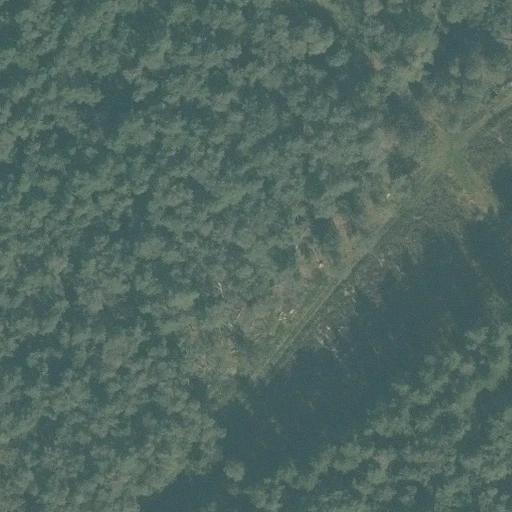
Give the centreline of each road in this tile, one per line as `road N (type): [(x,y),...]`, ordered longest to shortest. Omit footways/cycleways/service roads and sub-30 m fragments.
road 1 (track): [(511,99),(446,157),(131,511)]
road 2 (track): [(511,233),(319,0)]
